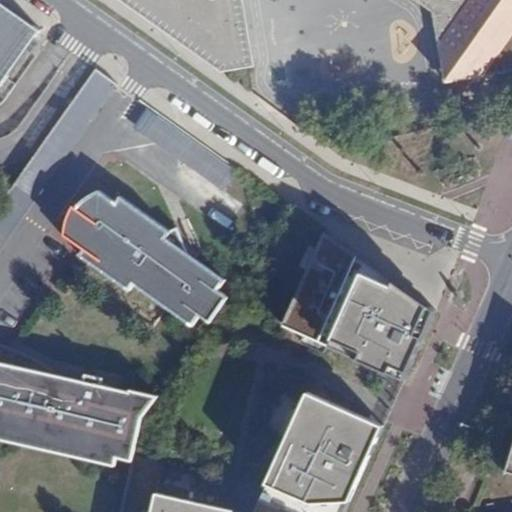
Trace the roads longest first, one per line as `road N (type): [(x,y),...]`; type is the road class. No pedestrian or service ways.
road 1 (residential): [(58,0),(345,198),(511,258)]
road 2 (tertiary): [(511,278),(405,511)]
